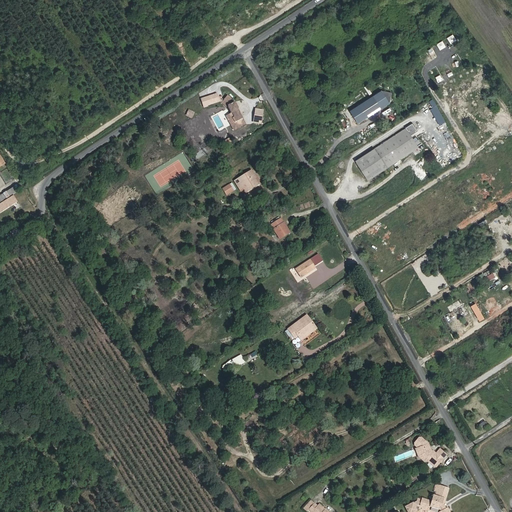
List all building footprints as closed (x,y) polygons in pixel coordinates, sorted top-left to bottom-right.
[(363,88),(369,95),(372,92),(365,86),(363,88)] [(373,96),(381,109),(389,104),(391,93),(381,91),(373,96)] [(203,107),(219,102),(216,92),(200,98),(203,107)] [(228,114),(227,115),(232,123),(228,125),(231,131),(232,131),(243,125),(239,120),(241,119),(236,110),(232,102),(231,103),(228,99),(224,96),(219,104),(225,109),(228,114)] [(256,108),(254,115),(262,117),(263,110),(256,108)] [(187,109),(185,116),(192,118),(194,111),(187,109)] [(232,123),(227,115),(223,116),(228,125),(232,123)] [(405,128),(373,149),(386,168),(417,148),(405,128)] [(355,161),(367,180),(386,168),(373,149),(355,161)] [(8,169),(0,172),(0,173),(4,183),(12,179),(8,169)] [(253,171),(235,181),(241,191),(245,189),(246,192),(251,190),(249,187),(259,181),(253,171)] [(260,184),(259,181),(249,187),(251,190),(260,184)] [(234,191),(230,184),(223,189),(227,195),(234,191)] [(6,201),(10,207),(19,201),(15,195),(6,201)] [(6,201),(2,204),(5,209),(10,207),(6,201)] [(273,228),(283,222),(281,217),(270,224),(273,228)] [(286,225),(283,222),(273,228),(279,238),(289,231),(287,227),(285,229),(284,226),(286,225)] [(494,272),(488,275),(490,280),(497,276),(494,272)] [(477,302),(472,305),(481,321),(486,318),(477,302)] [(314,328),(306,315),(286,328),(292,337),(296,335),(298,339),(314,328)] [(235,367),(245,362),(241,354),(231,359),(235,367)] [(435,468),(442,459),(437,455),(436,456),(432,452),(431,452),(429,451),(430,450),(427,444),(421,438),(419,438),(415,443),(414,446),(417,448),(420,455),(424,459),(424,460),(433,468),(435,468)] [(418,457),(423,461),(424,460),(424,459),(420,455),(417,448),(415,449),(418,457)] [(420,504),(425,506),(430,508),(431,506),(441,510),(441,511),(440,511),(451,511),(448,506),(446,508),(444,503),(449,487),(441,484),(439,491),(437,496),(436,495),(432,494),(430,500),(421,496),(421,498),(416,497),(414,500),(402,506),(405,511),(408,511),(413,510),(412,508),(419,505),(420,504)] [(311,501),(303,509),(306,511),(308,510),(310,511),(325,511),(318,505),(317,506),(314,503),(311,501)]
